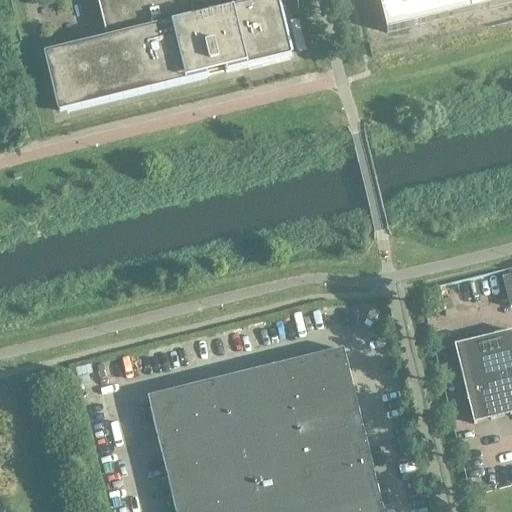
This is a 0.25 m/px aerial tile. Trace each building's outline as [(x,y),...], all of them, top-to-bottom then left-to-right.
[(96,0),(106,39),(43,55),(58,114),(208,78),(207,77),(224,73),(224,74),(290,58),(276,0),(267,0),(193,18),(188,0),(96,0)] [(511,0),(377,0),(386,34),(511,2),(511,0)] [(511,271),(500,274),(510,313),(511,312),(511,271)] [(473,425),(511,415),(511,332),(454,347),(473,425)] [(382,511),(343,351),(277,367),(180,391),(147,399),(174,511),(382,511)]
